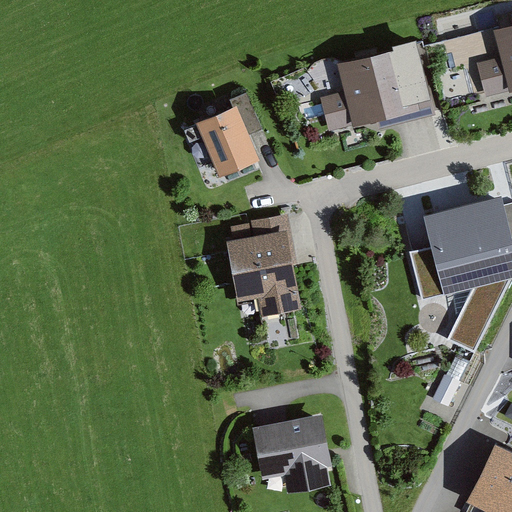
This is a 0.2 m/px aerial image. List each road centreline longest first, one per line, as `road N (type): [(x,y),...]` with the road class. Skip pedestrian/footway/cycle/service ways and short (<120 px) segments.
road 1 (residential): [(374,511),(325,213),(335,195),(353,186),(511,149)]
road 2 (residential): [(511,335),(426,511)]
